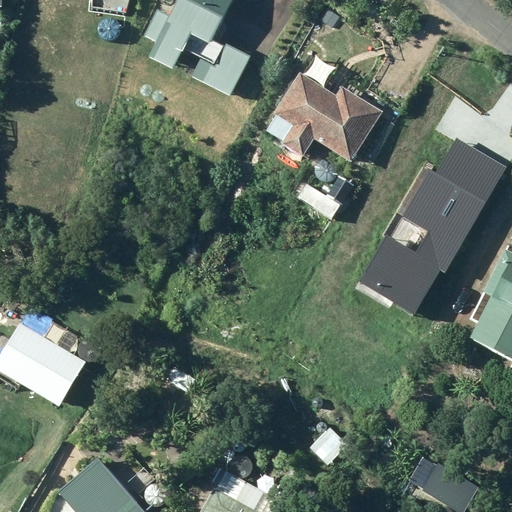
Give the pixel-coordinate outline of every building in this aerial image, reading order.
[(174,0),(145,53),(172,68),(193,31),(207,39),(228,0),(174,0)] [(192,77),(229,97),(250,57),(213,37),(192,77)] [(348,163),(381,112),(340,86),(334,96),(297,73),(270,114),(273,116),(264,130),(280,140),(278,143),(299,157),(311,139),(348,163)] [(357,280),(415,315),(504,167),(451,136),(431,170),(425,167),(357,280)] [(467,338),(511,361),(511,253),(502,249),(480,293),(488,297),(467,338)] [(83,363),(19,325),(0,357),(0,374),(57,407),(83,363)] [(163,378),(186,392),(194,378),(171,365),(163,378)] [(306,447),(325,466),(346,445),(327,426),(306,447)] [(420,493),(455,511),(462,511),(480,481),(425,449),(407,482),(421,490),(420,493)] [(142,511),(96,458),(55,492),(72,511),(142,511)] [(197,511),(274,511),(280,504),(222,471),(197,511)]
